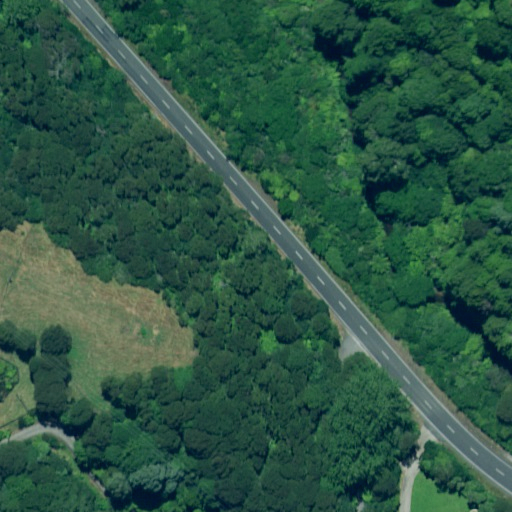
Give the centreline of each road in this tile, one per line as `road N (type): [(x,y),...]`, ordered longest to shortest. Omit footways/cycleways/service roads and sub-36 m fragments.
road 1 (tertiary): [(65,0),(418,400),(511,486)]
road 2 (unknown): [(350,323),(334,395),(346,511)]
